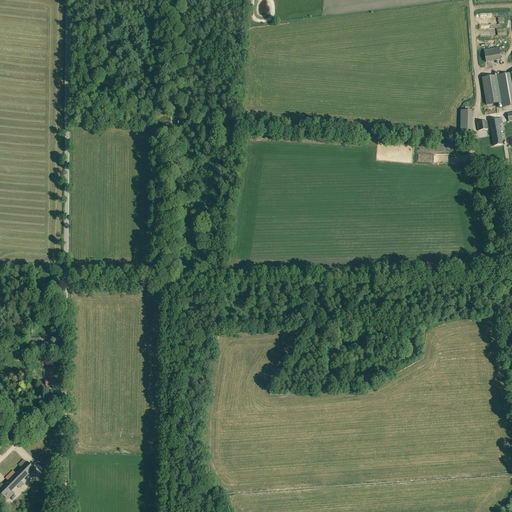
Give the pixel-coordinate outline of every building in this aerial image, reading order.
[(511,73),(496,76),(502,108),(511,106),(511,73)] [(496,76),(481,78),(486,105),(500,103),(496,76)] [(494,146),(502,145),(499,125),(502,124),(501,119),(489,120),(494,146)] [(486,121),(477,123),(478,131),(488,129),(486,121)] [(31,338),(31,349),(40,349),(40,338),(31,338)] [(48,381),(46,381),(46,386),(55,386),(55,381),(53,381),(53,368),(47,368),(48,381)] [(49,456),(41,465),(48,472),(56,463),(49,456)] [(5,478),(8,481),(3,486),(1,483),(0,484),(0,492),(0,493),(6,499),(8,501),(12,497),(10,494),(17,486),(20,489),(24,485),(21,482),(28,475),(31,478),(36,473),(33,470),(34,469),(27,462),(26,463),(23,460),(18,465),(21,468),(15,474),(13,471),(5,478)]
